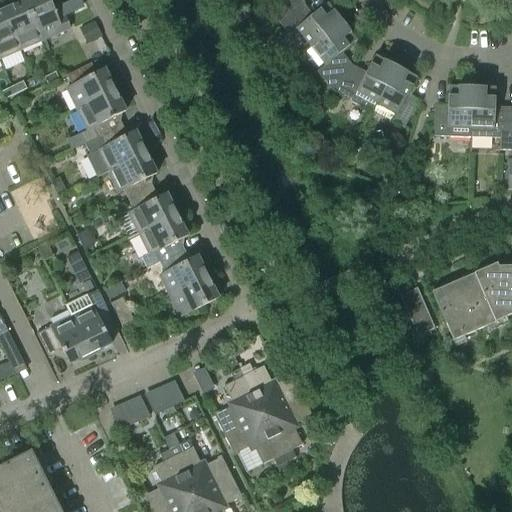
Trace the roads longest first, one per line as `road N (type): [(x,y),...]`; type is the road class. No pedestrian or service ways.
road 1 (residential): [(50,403),(244,319),(90,0)]
road 2 (residential): [(511,53),(442,58),(359,0)]
road 3 (residential): [(102,511),(50,403)]
